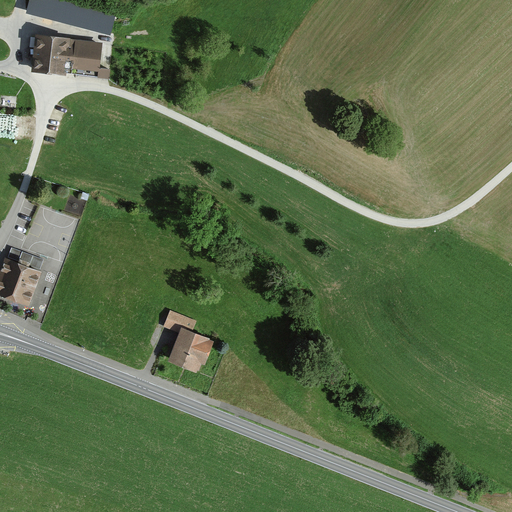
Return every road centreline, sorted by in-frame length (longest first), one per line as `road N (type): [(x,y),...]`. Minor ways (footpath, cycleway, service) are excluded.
road 1 (unclassified): [(511,167),(461,209),(423,225),(390,221),(115,89),(47,87),(19,205),(0,247)]
road 2 (secondary): [(0,333),(453,511)]
